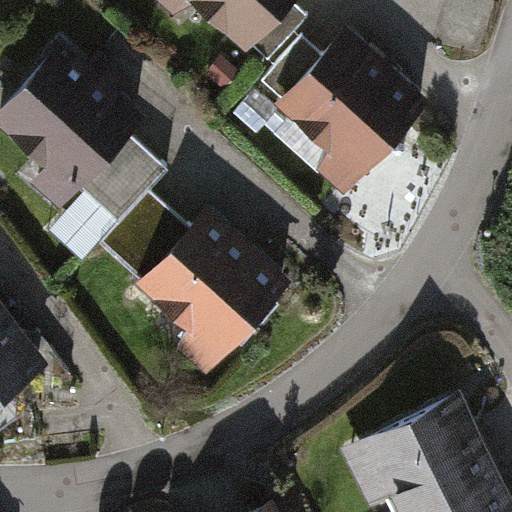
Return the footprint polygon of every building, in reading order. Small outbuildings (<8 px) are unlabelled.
[(188,0),(249,54),(258,43),(280,63),(321,17),(302,0),(188,0)] [(442,96),(356,21),(332,49),(312,32),(270,81),(289,98),(282,107),(334,152),(318,170),(353,199),(442,96)] [(161,114),(73,35),(16,98),(1,115),(51,159),(32,180),(71,215),(57,231),(92,262),(112,239),(158,188),(180,163),(145,132),(161,114)] [(302,280),(217,203),(198,224),(158,188),(112,239),(152,275),(144,283),(195,329),(180,346),(214,378),(302,280)] [(0,407),(58,367),(2,285),(0,286),(0,407)] [(330,449),(362,511),(511,511),(449,389),(330,449)] [(271,511),(264,495),(227,511),(271,511)]
